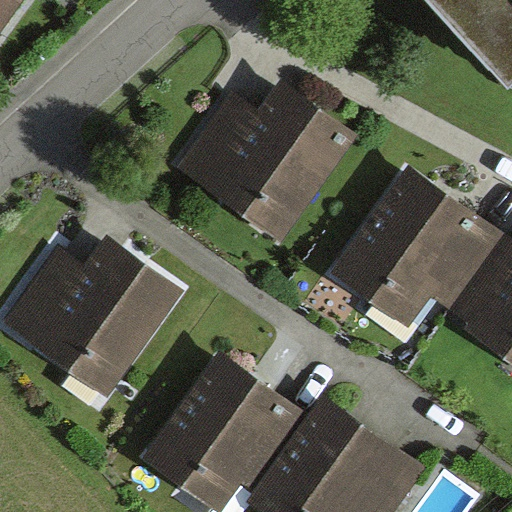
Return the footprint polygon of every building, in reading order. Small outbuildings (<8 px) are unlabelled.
[(0,0),(0,43),(31,0),(0,0)] [(511,0),(440,0),(511,80),(511,0)] [(244,88),(191,162),(243,200),(248,193),(293,226),(365,128),(319,95),(292,75),(269,107),(244,88)] [(417,159),(345,264),(422,316),(440,290),(457,301),(510,222),(468,194),(417,159)] [(511,223),(510,222),(457,301),(511,338),(511,223)] [(66,244),(13,318),(65,356),(70,349),(115,381),(187,283),(139,249),(114,231),(91,262),(66,244)] [(156,454),(229,505),(248,478),(260,487),(313,411),(289,394),(229,351),(156,454)] [(313,411),(260,487),(295,511),(392,511),(428,462),(405,445),(328,391),(313,411)]
